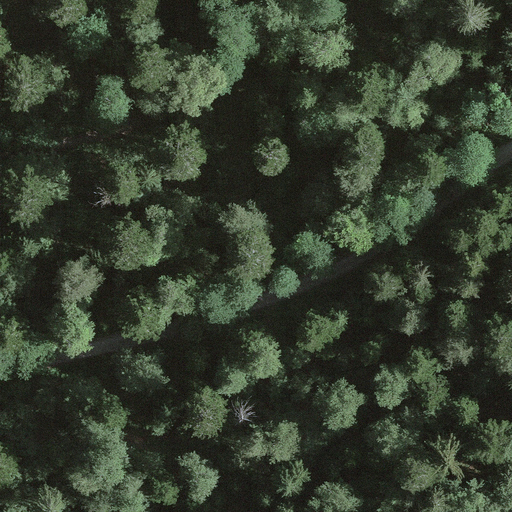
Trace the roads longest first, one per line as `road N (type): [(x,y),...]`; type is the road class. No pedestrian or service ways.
road 1 (track): [(0,372),(145,342),(328,278),(387,248),(511,155)]
road 2 (track): [(0,157),(123,125),(231,68),(318,0)]
